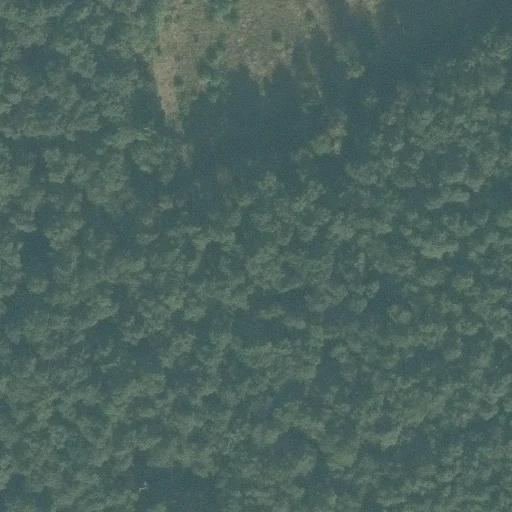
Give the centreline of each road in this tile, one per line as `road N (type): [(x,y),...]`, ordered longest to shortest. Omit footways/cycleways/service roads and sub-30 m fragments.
road 1 (track): [(134,0),(123,265),(204,511)]
road 2 (track): [(511,28),(125,221)]
